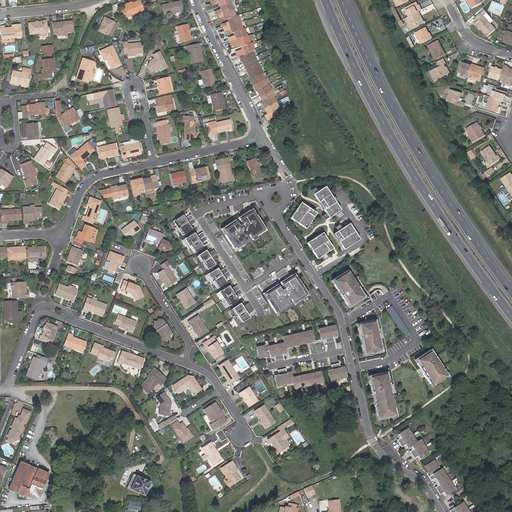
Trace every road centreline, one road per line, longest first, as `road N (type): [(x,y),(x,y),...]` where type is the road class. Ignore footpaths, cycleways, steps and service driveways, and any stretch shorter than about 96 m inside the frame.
road 1 (motorway): [(327,0),(380,115),(511,315)]
road 2 (motorway): [(511,288),(395,111),(344,0)]
road 3 (residential): [(442,511),(426,484),(383,454),(368,430),(352,367)]
road 4 (residential): [(352,367),(385,361),(415,336),(388,295),(341,321)]
road 5 (residential): [(195,0),(257,127),(254,140)]
road 6 (residential): [(341,321),(275,212)]
road 7 (residential): [(155,161),(91,179),(66,231)]
